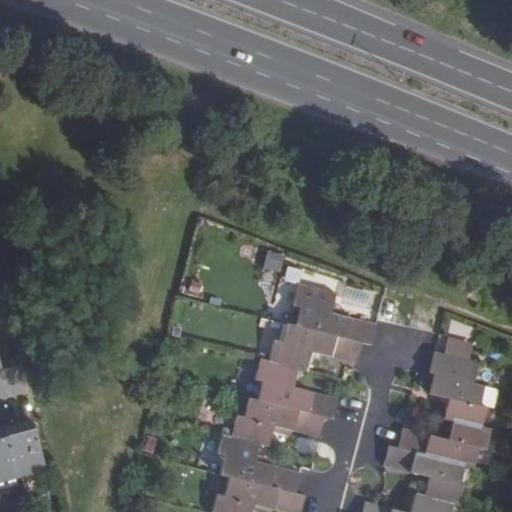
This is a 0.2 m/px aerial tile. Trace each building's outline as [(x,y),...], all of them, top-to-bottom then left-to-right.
[(372,346),(376,326),(330,314),(336,294),(298,284),(292,307),(299,308),(295,327),(362,344),(372,346)] [(295,327),(287,325),(282,344),(274,341),(268,362),(298,369),(308,372),(312,353),(331,357),(358,364),(362,344),(295,327)] [(478,365),(434,353),(429,373),(434,374),(429,394),(439,396),(449,398),(443,418),(453,421),(482,428),(487,407),(480,406),(485,387),(473,384),(478,365)] [(268,362),(260,360),(254,380),(262,383),(258,401),(325,417),(325,418),(334,420),(339,400),(322,396),(293,388),(298,369),(268,362)] [(258,401),(249,399),(244,418),(237,416),(231,436),(261,443),(270,445),(275,427),(293,431),(320,437),(325,418),(325,417),(258,401)] [(18,478),(45,470),(31,419),(4,426),(18,478)] [(465,465),(474,468),(479,450),(487,452),(492,430),(482,428),(453,421),(448,440),(429,435),(403,428),(398,448),(465,465)] [(0,427),(0,482),(18,478),(4,426),(0,427)] [(231,436),(222,434),(216,455),(225,457),(220,475),(230,477),(296,494),(296,493),(301,474),(284,469),(255,463),(261,443),(231,436)] [(453,504),(463,506),(468,487),(460,485),(465,465),(398,448),(389,446),(383,467),(401,470),(429,478),(424,497),(453,504)] [(216,495),(211,511),(253,511),(255,505),(283,511),(284,511),(301,511),(305,496),(296,493),(296,494),(230,477),(225,497),(216,495)] [(450,511),(453,504),(424,497),(415,494),(410,511),(401,511),(391,509),(365,503),(362,511),(450,511)]
